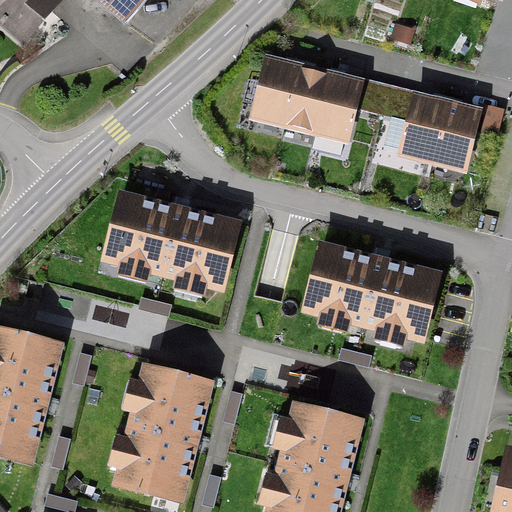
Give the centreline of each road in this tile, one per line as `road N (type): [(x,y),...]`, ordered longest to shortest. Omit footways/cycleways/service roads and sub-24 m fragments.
road 1 (residential): [(455,511),(496,315),(496,278),(486,259),(409,225),(223,174),(152,99)]
road 2 (tertiary): [(152,99),(262,0)]
road 3 (tertiary): [(56,183),(152,99)]
